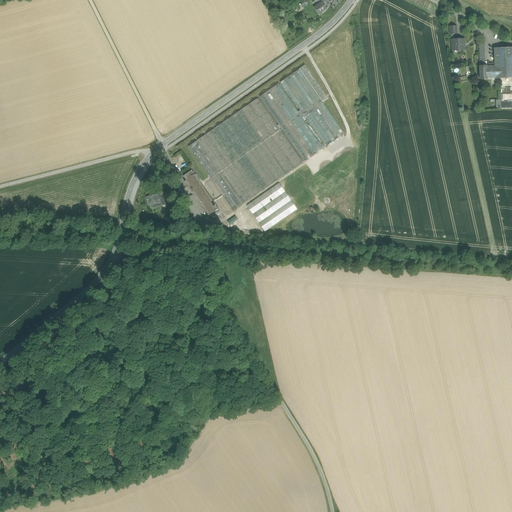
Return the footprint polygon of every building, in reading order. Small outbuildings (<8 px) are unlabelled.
[(324,0),(325,1),(316,7),(321,15),(331,7),(330,5),(335,1),(334,0),(324,0)] [(464,39),(452,39),(452,51),(457,51),(458,52),(460,52),(460,50),(465,50),(464,39)] [(511,47),(495,48),(495,66),(496,78),(511,77),(511,47)] [(306,66),(190,147),(235,211),(347,133),(325,102),(329,99),(306,66)] [(496,78),(495,66),(487,66),(487,78),(496,78)] [(511,92),(510,93),(510,94),(501,94),(501,100),(496,100),(496,108),(511,107),(511,92)] [(343,139),(309,161),(326,188),(360,166),(343,139)] [(221,210),(193,171),(183,178),(210,217),(221,210)] [(279,182),(245,205),(264,232),(298,208),(279,182)] [(159,194),(146,197),(149,207),(154,205),(155,209),(165,206),(163,199),(161,199),(159,194)] [(232,228),(240,222),(235,216),(227,221),(232,228)]
